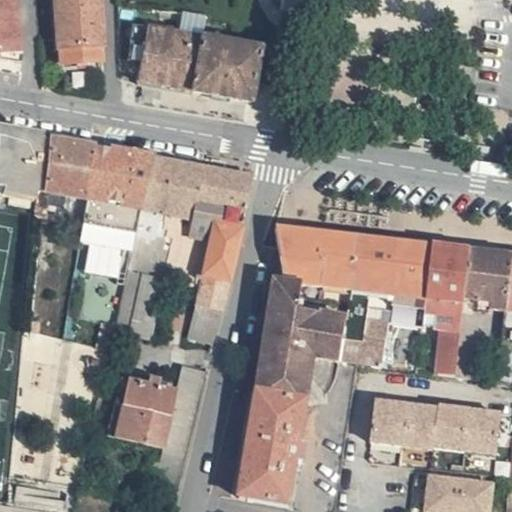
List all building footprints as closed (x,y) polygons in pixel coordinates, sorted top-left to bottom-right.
[(0,0),(0,51),(23,55),(20,0),(0,0)] [(56,0),(61,61),(108,58),(103,0),(56,0)] [(157,0),(157,5),(238,19),(241,2),(264,5),(264,0),(157,0)] [(241,2),(238,19),(261,23),(264,5),(241,2)] [(255,95),(261,42),(140,23),(136,55),(149,58),(145,76),(255,95)] [(295,60),(293,82),(305,83),(308,62),(295,60)] [(47,143),(0,133),(0,185),(43,193),(47,143)] [(48,136),(47,143),(43,193),(42,201),(54,203),(57,189),(97,196),(106,147),(48,136)] [(143,233),(160,157),(106,147),(97,196),(90,236),(98,239),(97,242),(140,249),(143,233)] [(160,157),(143,233),(207,252),(202,272),(207,274),(204,286),(200,304),(201,304),(227,310),(255,175),(160,157)] [(292,251),(296,224),(278,222),(283,250),(292,251)] [(292,251),(283,250),(281,280),(289,280),(355,288),(361,232),(296,224),(292,251)] [(361,232),(355,288),(346,359),(352,360),(353,353),(378,356),(377,363),(386,364),(392,319),(396,289),(403,237),(361,232)] [(122,327),(121,332),(155,339),(170,266),(188,269),(202,272),(207,252),(143,233),(140,249),(122,327)] [(418,239),(403,237),(396,289),(414,291),(418,239)] [(396,289),(392,319),(426,322),(433,241),(418,239),(414,291),(396,289)] [(472,245),(433,241),(426,322),(422,367),(460,371),(463,337),(467,293),(472,245)] [(507,297),(511,253),(511,250),(472,245),(467,293),(495,296),(507,297)] [(511,253),(507,297),(498,376),(511,376),(511,253)] [(202,272),(188,269),(185,282),(204,286),(207,274),(202,272)] [(346,359),(355,288),(289,280),(281,280),(261,391),(311,398),(316,356),(346,359)] [(467,293),(463,337),(490,340),(495,296),(467,293)] [(201,339),(220,343),(227,310),(201,304),(196,332),(202,333),(201,339)] [(104,349),(116,352),(121,332),(122,327),(109,324),(104,349)] [(463,337),(460,371),(486,374),(490,340),(463,337)] [(162,486),(188,491),(213,376),(189,370),(184,390),(135,379),(122,438),(171,449),(171,447),(179,449),(176,461),(168,459),(162,486)] [(114,437),(122,438),(135,379),(127,377),(114,437)] [(311,398),(261,391),(247,496),(298,503),(303,459),(309,460),(311,446),(305,445),(311,398)] [(406,439),(411,399),(379,396),(374,435),(406,439)] [(438,441),(442,403),(411,399),(406,439),(437,442),(438,441)] [(469,444),(474,404),(443,400),(442,403),(438,441),(469,444)] [(506,408),(474,404),(469,444),(501,448),(506,408)] [(492,511),(497,477),(466,474),(447,472),(434,470),(429,506),(484,511),(492,511)]
